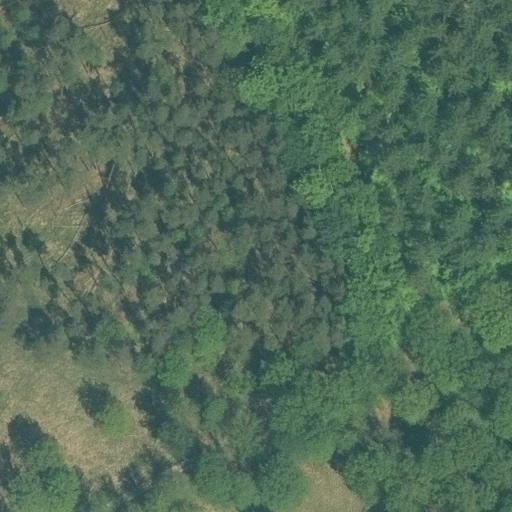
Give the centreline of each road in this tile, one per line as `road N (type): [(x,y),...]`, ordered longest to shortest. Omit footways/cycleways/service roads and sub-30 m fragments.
road 1 (track): [(478,511),(230,0)]
road 2 (track): [(399,352),(511,294)]
